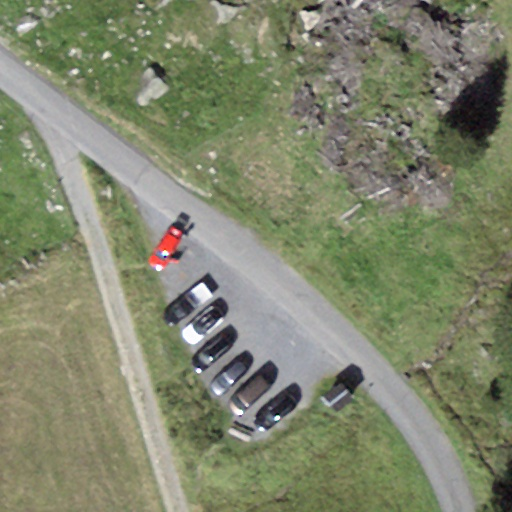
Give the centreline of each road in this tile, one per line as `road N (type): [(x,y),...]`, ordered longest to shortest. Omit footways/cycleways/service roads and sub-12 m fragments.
road 1 (tertiary): [(0,70),(281,284),(441,447),(465,511)]
road 2 (track): [(49,108),(103,239),(185,511)]
